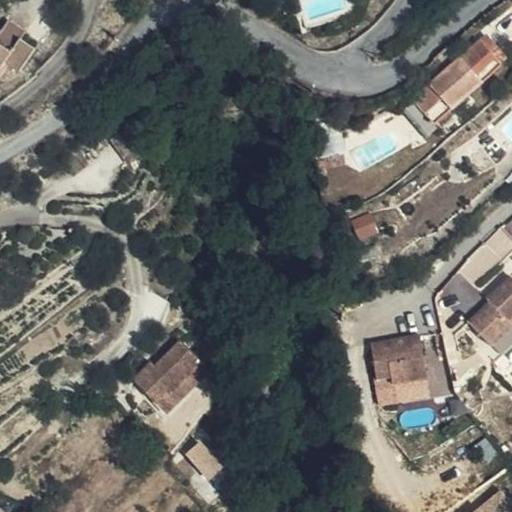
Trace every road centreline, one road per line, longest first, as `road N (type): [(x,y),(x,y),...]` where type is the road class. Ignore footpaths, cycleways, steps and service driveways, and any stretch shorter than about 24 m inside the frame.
road 1 (residential): [(180,0),(81,102),(0,153)]
road 2 (primary): [(511,361),(397,511)]
road 3 (residential): [(483,0),(392,76),(363,84),(339,77)]
road 4 (residential): [(339,77),(206,0)]
road 5 (residential): [(511,201),(411,304)]
road 6 (primary): [(425,511),(511,399)]
